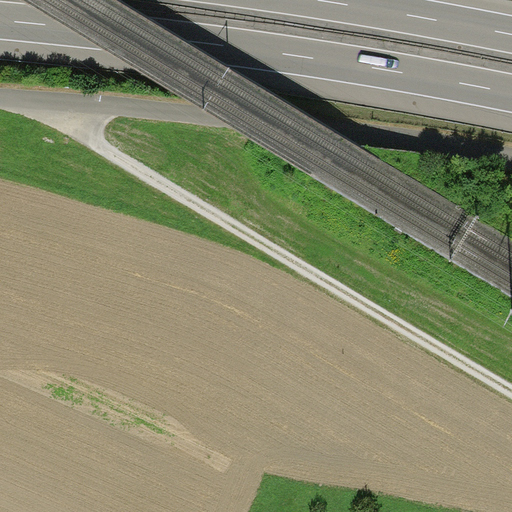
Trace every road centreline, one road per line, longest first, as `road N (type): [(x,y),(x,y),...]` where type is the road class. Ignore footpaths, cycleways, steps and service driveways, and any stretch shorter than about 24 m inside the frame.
road 1 (track): [(68,102),(91,146),(511,391)]
road 2 (motorway): [(0,20),(238,46),(511,93)]
road 3 (unclassified): [(511,153),(332,121),(68,102)]
road 4 (motorway): [(511,33),(326,0)]
